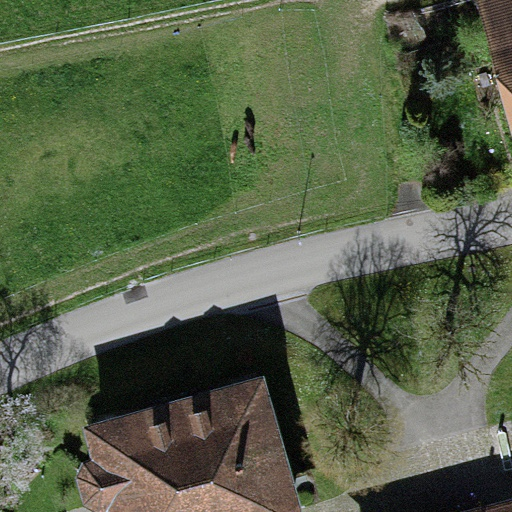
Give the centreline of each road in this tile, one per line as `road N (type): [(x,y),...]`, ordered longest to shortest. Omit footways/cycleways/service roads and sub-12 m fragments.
road 1 (residential): [(511,220),(244,276),(0,367)]
road 2 (track): [(411,240),(369,0)]
road 3 (track): [(435,426),(244,276)]
